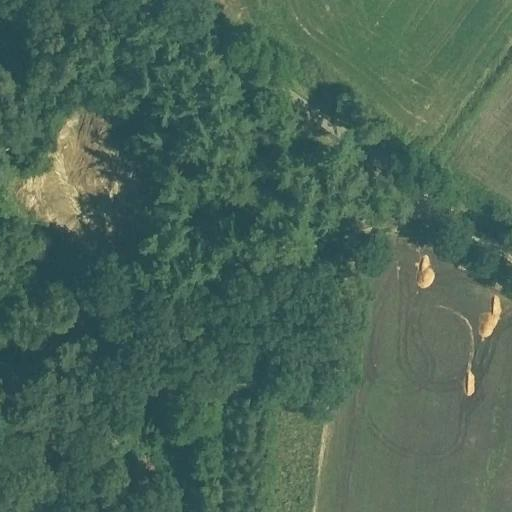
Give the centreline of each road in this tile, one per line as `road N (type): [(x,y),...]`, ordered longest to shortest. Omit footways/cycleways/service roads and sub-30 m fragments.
road 1 (residential): [(137,0),(426,203),(511,253)]
road 2 (track): [(426,203),(312,245),(118,284),(0,343)]
